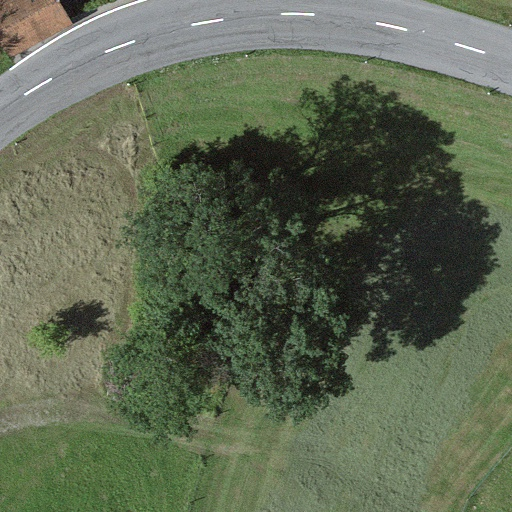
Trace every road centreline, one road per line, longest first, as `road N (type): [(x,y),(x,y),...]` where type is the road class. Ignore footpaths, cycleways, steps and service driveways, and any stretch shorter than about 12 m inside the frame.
road 1 (tertiary): [(0,115),(124,46),(273,13),(417,31),(511,63)]
road 2 (unknown): [(0,434),(89,412),(144,418),(202,435),(366,511)]
